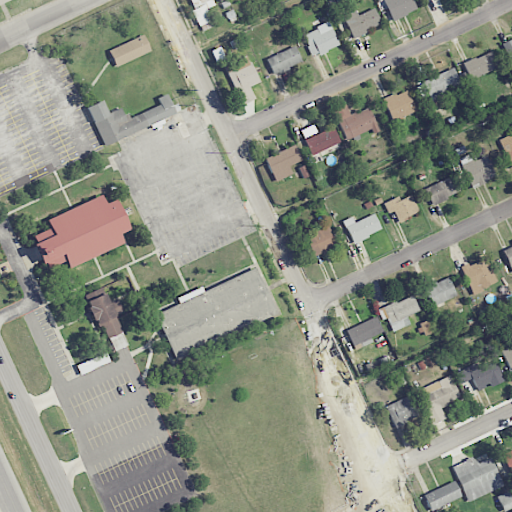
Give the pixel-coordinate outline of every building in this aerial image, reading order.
[(188,0),(202,31),(214,26),(206,9),(214,5),(211,0),(188,0)] [(416,10),(412,0),(382,0),(392,20),(416,10)] [(356,10),(343,16),(352,37),(381,25),(374,8),(358,14),(356,10)] [(311,56),(338,45),(329,22),(302,33),(311,56)] [(150,50),(143,34),(107,50),(115,66),(150,50)] [(511,61),(511,38),(501,43),(510,63),(511,61)] [(210,51),(216,63),(225,59),(219,46),(210,51)] [(265,58),(272,74),(301,63),(295,47),(265,58)] [(463,63),(470,80),(499,67),(492,50),(463,63)] [(254,98),(249,86),(259,82),(247,54),(224,64),(241,104),(254,98)] [(419,82),(427,102),(461,87),(453,68),(419,82)] [(415,113),(408,90),(383,98),(390,120),(415,113)] [(159,104),(125,118),(121,107),(107,113),(102,100),(87,107),(102,145),(176,115),(168,93),(156,97),(159,104)] [(368,107),(349,115),(344,103),(331,108),(346,141),(377,128),(368,107)] [(309,154),(339,143),(333,127),(316,133),(313,124),(300,129),(309,154)] [(511,132),(498,139),(511,168),(511,167),(511,132)] [(289,165),(301,161),(296,145),(265,157),(273,181),(292,174),(289,165)] [(495,177),(486,155),(476,160),(472,152),(458,158),(471,187),(495,177)] [(424,188),(431,204),(460,192),(453,175),(424,188)] [(124,242),(119,230),(127,227),(114,196),(102,201),(100,195),(44,219),(49,230),(30,238),(44,269),(66,259),(69,266),(124,242)] [(392,211),(397,222),(418,212),(411,195),(399,200),(398,196),(383,203),(387,213),(392,211)] [(381,231),(374,213),(354,222),(351,216),(342,220),(351,243),(381,231)] [(312,255),(336,248),(329,227),(305,234),(312,255)] [(509,265),(511,264),(511,245),(502,250),(509,265)] [(497,283),(486,257),(460,267),(471,294),(497,283)] [(276,317),(255,266),(177,298),(179,303),(155,312),(173,358),(276,317)] [(423,287),(431,306),(456,296),(448,277),(423,287)] [(85,295),(110,352),(128,345),(115,315),(123,312),(117,298),(108,302),(102,288),(85,295)] [(377,309),(381,320),(386,318),(392,332),(410,324),(406,316),(419,311),(412,294),(377,309)] [(351,346),(361,343),(360,342),(382,335),(377,318),(346,328),(351,346)] [(419,323),(424,335),(431,332),(426,320),(419,323)] [(511,339),(499,346),(511,373),(511,339)] [(478,363),(454,373),(458,384),(472,379),(477,390),(490,385),(491,386),(503,381),(495,361),(480,367),(478,363)] [(430,424),(444,419),(440,406),(459,399),(451,376),(417,389),(430,424)] [(392,425),(417,418),(410,396),(386,403),(392,425)] [(511,450),(502,454),(510,473),(511,472),(511,450)] [(492,457),(476,463),(473,457),(452,465),(466,501),(503,487),(492,457)] [(430,510),(461,497),(454,481),(423,494),(430,510)] [(496,497),(504,511),(511,507),(511,499),(508,491),(496,497)]
